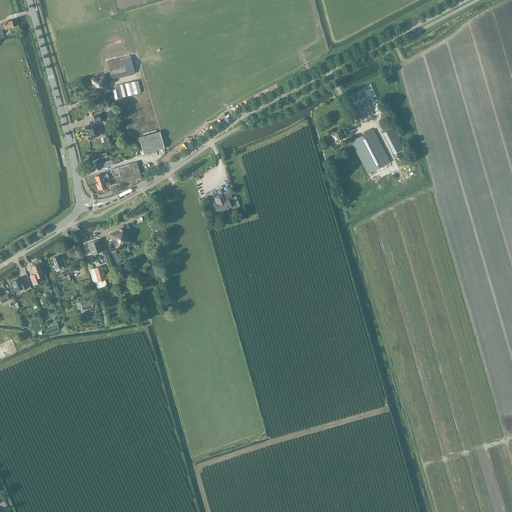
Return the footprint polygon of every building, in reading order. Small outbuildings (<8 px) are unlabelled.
[(5,29),(13,27),(11,21),(4,23),(4,24),(1,24),(2,29),(5,28),(5,29)] [(131,56),(107,62),(111,79),(135,74),(131,56)] [(107,86),(108,86),(105,74),(90,78),(93,93),(108,90),(107,86)] [(124,84),(125,84),(128,96),(141,92),(138,80),(124,84)] [(128,96),(125,84),(124,84),(114,86),(115,89),(113,90),(115,99),(128,96)] [(95,123),(103,121),(101,113),(93,116),(95,123)] [(94,124),(84,127),(88,139),(98,136),(97,132),(100,131),(98,127),(95,128),(94,124)] [(392,127),(383,132),(394,153),(403,149),(392,127)] [(368,174),(390,162),(373,129),(351,141),(368,174)] [(341,138),(343,137),(340,130),(331,135),(334,142),(337,140),(338,141),(341,139),(341,138)] [(165,148),(160,132),(139,138),(143,154),(144,154),(165,148)] [(94,171),(102,168),(99,159),(91,161),(94,171)] [(115,164),(113,159),(103,162),(104,167),(114,164),(113,164),(114,163),(114,164),(115,164)] [(114,178),(117,177),(120,176),(121,181),(122,184),(137,180),(137,179),(142,178),(136,162),(132,163),(112,169),(114,178)] [(95,176),(97,183),(109,179),(107,173),(102,175),(102,174),(95,176)] [(109,179),(97,183),(99,189),(106,187),(106,186),(110,185),(109,179)] [(225,197),(223,193),(214,197),(209,199),(212,206),(214,205),(218,213),(231,207),(235,205),(231,195),(225,197)] [(116,249),(112,252),(122,273),(120,274),(124,283),(134,279),(119,248),(132,242),(124,227),(109,234),(116,249)] [(93,241),(97,253),(103,251),(99,240),(93,241)] [(91,254),(97,253),(93,241),(87,243),(91,254)] [(111,266),(110,261),(107,253),(103,254),(108,268),(111,266)] [(60,259),(58,256),(52,258),(55,265),(54,265),(55,269),(59,268),(60,270),(67,267),(64,260),(63,259),(62,259),(60,259)] [(34,274),(30,276),(33,285),(40,282),(38,277),(44,275),(40,265),(39,266),(38,264),(32,266),(33,268),(32,269),(34,274)] [(101,266),(94,268),(96,273),(93,274),(97,288),(107,285),(105,280),(101,266)] [(17,279),(12,281),(14,285),(13,286),(15,291),(21,289),(21,290),(28,288),(26,283),(23,284),(20,278),(17,279)] [(0,299),(2,303),(9,299),(7,294),(1,297),(0,295),(0,299)]
